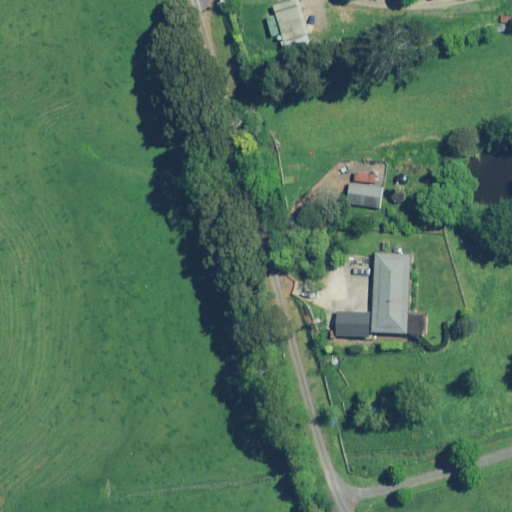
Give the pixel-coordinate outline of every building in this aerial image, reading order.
[(288,40),(309,34),(297,0),(277,7),(288,40)] [(288,40),(281,42),(287,59),(314,50),(309,34),(288,40)] [(477,131),(455,133),(457,154),(478,152),(477,131)] [(382,188),(349,184),(346,204),(379,208),(382,188)] [(412,256),(377,254),(374,314),(338,312),(337,336),(371,337),(371,332),(408,334),(412,256)]
